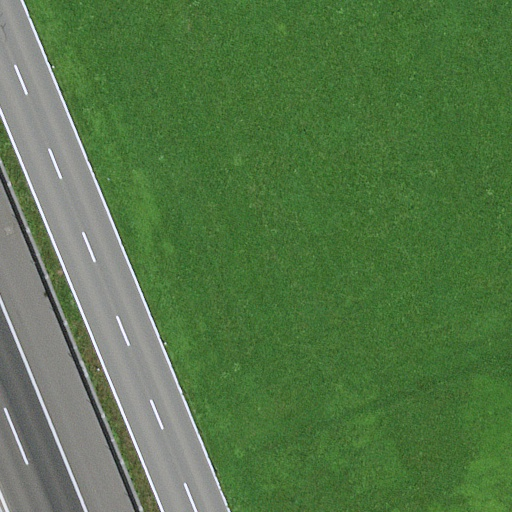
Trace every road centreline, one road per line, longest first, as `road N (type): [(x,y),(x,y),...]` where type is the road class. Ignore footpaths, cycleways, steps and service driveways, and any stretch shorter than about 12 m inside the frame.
road 1 (primary): [(0,29),(194,511)]
road 2 (motorway): [(46,511),(0,398)]
